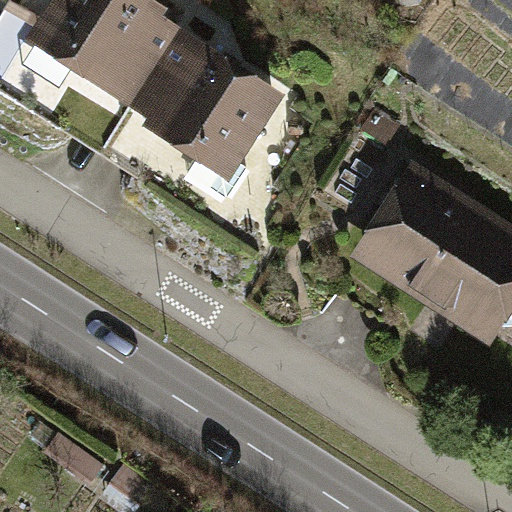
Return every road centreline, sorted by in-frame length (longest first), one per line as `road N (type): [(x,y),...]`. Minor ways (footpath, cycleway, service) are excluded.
road 1 (residential): [(0,184),(511,496)]
road 2 (secondary): [(0,284),(353,511)]
